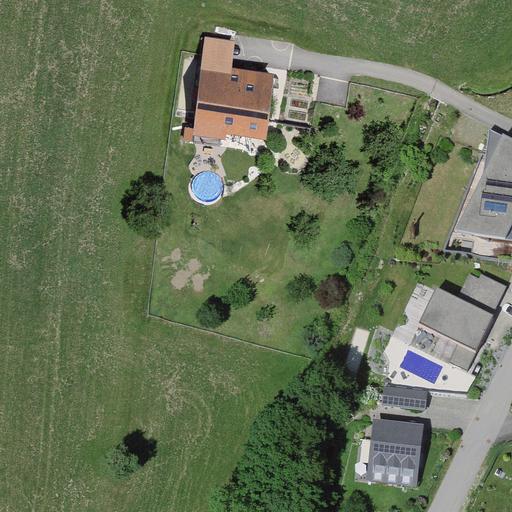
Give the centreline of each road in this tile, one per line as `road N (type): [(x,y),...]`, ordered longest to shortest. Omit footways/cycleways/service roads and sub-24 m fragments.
road 1 (residential): [(511,129),(425,82),(288,56)]
road 2 (residential): [(450,511),(511,377)]
